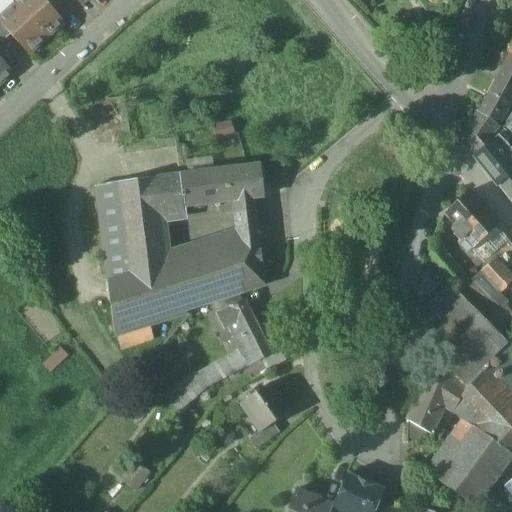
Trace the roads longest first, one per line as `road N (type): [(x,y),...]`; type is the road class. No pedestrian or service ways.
road 1 (residential): [(408,94),(323,167),(310,188),(312,379),(324,408),(356,444),(384,441),(432,203),(460,160)]
road 2 (residential): [(0,124),(140,0)]
road 3 (residential): [(430,119),(467,69),(488,0)]
road 4 (tertiary): [(320,0),(408,94)]
